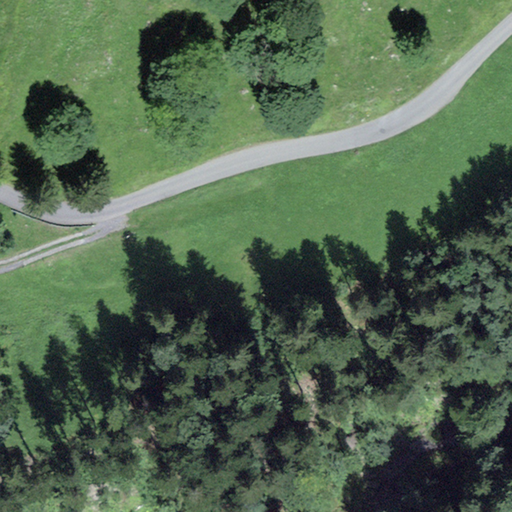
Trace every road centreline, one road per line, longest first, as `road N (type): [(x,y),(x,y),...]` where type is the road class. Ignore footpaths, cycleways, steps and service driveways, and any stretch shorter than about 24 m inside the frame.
road 1 (unclassified): [(511,26),(433,102),(390,129),(243,161),(109,212),(78,215),(0,191)]
road 2 (track): [(109,212),(105,227),(0,266)]
